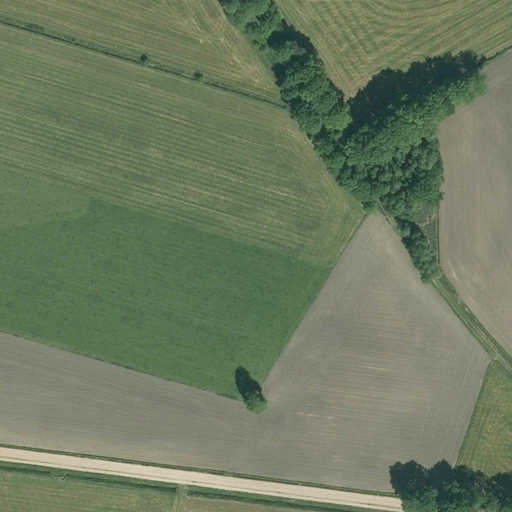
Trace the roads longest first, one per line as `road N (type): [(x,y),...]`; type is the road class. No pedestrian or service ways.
road 1 (track): [(463,511),(0,451)]
road 2 (track): [(243,0),(407,239),(511,367)]
